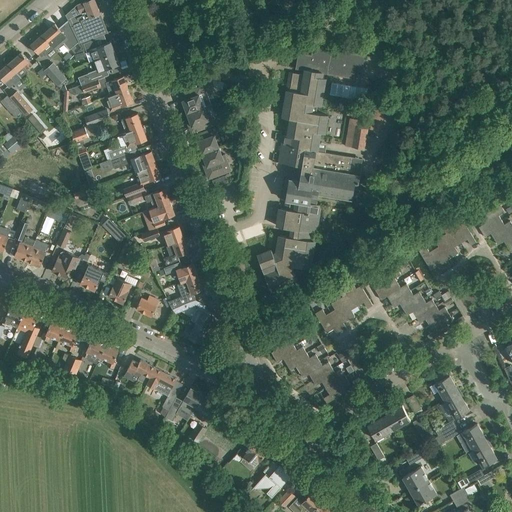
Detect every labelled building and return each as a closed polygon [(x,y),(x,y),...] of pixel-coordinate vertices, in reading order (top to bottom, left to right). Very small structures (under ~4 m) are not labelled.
[(86,0),(77,4),(65,14),(66,15),(68,20),(79,41),(79,43),(81,42),(93,37),(104,33),(108,32),(108,31),(104,33),(97,14),(101,13),(95,0),(86,0)] [(298,26),(295,19),(289,22),(291,28),(298,26)] [(55,23),(43,33),(54,46),(56,48),(64,42),(70,49),(79,41),(68,20),(59,28),(55,23)] [(43,33),(30,44),(41,56),(54,46),(43,33)] [(93,37),(81,42),(83,48),(85,47),(86,50),(86,51),(90,50),(94,61),(115,53),(111,41),(107,42),(98,46),(95,39),(94,40),(93,37)] [(83,48),(74,54),(76,60),(86,56),(84,51),(86,50),(85,47),(83,48)] [(296,68),(306,69),(322,72),(356,78),(358,65),(362,65),(363,55),(313,47),(312,55),(299,53),(296,68)] [(21,52),(9,63),(17,71),(24,65),(27,69),(32,64),(21,52)] [(97,69),(88,72),(89,73),(92,81),(104,76),(106,76),(109,74),(107,69),(119,64),(115,53),(94,61),(97,69)] [(240,70),(246,68),(242,57),(236,59),(240,70)] [(53,62),(44,70),(57,85),(66,78),(53,62)] [(17,71),(9,63),(0,70),(0,76),(8,86),(12,82),(15,84),(22,78),(17,71)] [(42,77),(47,73),(42,67),(37,72),(42,77)] [(358,186),(360,174),(351,173),(354,157),(316,150),(319,132),(323,133),(326,114),(312,112),(313,104),(320,105),(324,77),(321,77),(322,72),(306,69),(305,74),(291,72),(283,117),(291,118),(288,135),(284,135),(280,162),(302,166),(300,180),(289,179),(284,208),(280,207),(277,226),(292,228),(290,236),(280,235),(277,252),(273,254),(272,250),(258,255),(271,289),(297,279),(292,266),(294,265),(309,267),(313,240),(309,240),(311,231),(315,232),(319,205),(315,204),(317,193),(358,199),(361,197),(362,190),(360,187),(358,186)] [(81,84),(69,89),(70,91),(76,94),(84,91),(84,92),(101,85),(102,88),(107,86),(110,95),(112,94),(117,92),(128,88),(123,75),(106,82),(104,76),(92,81),(82,85),(81,84)] [(214,91),(227,92),(228,81),(215,80),(214,91)] [(187,113),(204,106),(211,104),(207,92),(202,93),(200,87),(197,88),(196,85),(188,88),(189,91),(177,95),(180,102),(182,101),(187,113)] [(112,94),(106,97),(111,110),(133,102),(128,88),(117,92),(112,94)] [(25,115),(32,109),(17,91),(10,97),(25,115)] [(22,113),(7,95),(1,100),(11,113),(12,112),(16,118),(22,113)] [(91,95),(84,98),(86,104),(93,101),(91,95)] [(204,106),(187,113),(191,125),(189,126),(191,133),(214,124),(211,118),(208,119),(204,106)] [(384,115),(385,115),(386,106),(372,106),(372,125),(384,125),(384,115)] [(110,116),(107,109),(84,117),(87,125),(110,116)] [(33,113),(28,118),(41,133),(46,129),(33,113)] [(122,119),(127,131),(142,126),(137,113),(122,119)] [(364,149),(367,128),(364,127),(365,121),(350,118),(345,145),(364,149)] [(142,127),(142,126),(127,131),(123,133),(124,134),(118,136),(117,138),(118,139),(120,139),(121,143),(120,145),(120,146),(122,147),(109,152),(111,158),(129,152),(130,152),(138,148),(136,143),(147,139),(144,131),(146,131),(144,126),(142,127)] [(198,141),(202,153),(219,147),(214,135),(217,134),(215,127),(192,136),(195,142),(198,141)] [(84,128),(71,133),(74,142),(82,139),(88,137),(84,128)] [(21,144),(13,136),(9,131),(3,136),(7,141),(4,144),(11,152),(21,144)] [(82,139),(74,142),(78,151),(84,148),(86,148),(82,139)] [(223,159),(219,147),(202,153),(207,166),(204,167),(208,179),(225,173),(223,167),(229,165),(226,158),(223,159)] [(84,148),(78,151),(80,157),(86,155),(84,148)] [(8,150),(1,155),(4,159),(11,154),(8,150)] [(136,171),(145,167),(156,163),(151,150),(132,157),(130,152),(129,152),(111,158),(115,167),(115,168),(132,162),(136,171)] [(136,171),(139,180),(144,178),(145,182),(161,177),(156,163),(145,167),(136,171)] [(57,182),(62,169),(56,167),(51,180),(57,182)] [(47,199),(51,185),(24,175),(19,189),(47,199)] [(94,176),(88,178),(91,186),(97,184),(94,176)] [(137,183),(125,188),(127,195),(145,189),(143,183),(142,181),(140,182),(137,183)] [(0,192),(10,194),(9,200),(16,202),(18,193),(10,192),(11,186),(0,183),(0,192)] [(154,207),(170,201),(165,188),(144,195),(147,202),(151,200),(154,207)] [(76,199),(87,195),(84,189),(74,192),(76,199)] [(143,198),(141,191),(126,197),(129,204),(143,198)] [(31,196),(23,193),(17,208),(25,211),(31,196)] [(175,214),(170,201),(154,207),(149,208),(156,228),(157,227),(166,224),(164,218),(175,214)] [(482,231),(501,219),(498,215),(504,211),(500,204),(496,207),(493,203),(478,212),(485,223),(479,226),(482,231)] [(50,205),(46,215),(65,222),(69,212),(50,205)] [(113,235),(119,229),(109,218),(103,224),(113,235)] [(456,219),(449,223),(461,242),(467,239),(471,245),(476,241),(464,222),(459,225),(456,219)] [(504,224),(501,219),(482,231),(485,236),(491,233),(494,238),(511,226),(511,223),(510,220),(504,224)] [(22,220),(16,236),(22,239),(29,223),(22,220)] [(461,242),(449,223),(442,227),(446,233),(440,237),(452,256),(458,252),(454,246),(461,242)] [(0,250),(3,251),(9,236),(8,236),(10,230),(0,225),(0,250)] [(166,245),(184,238),(179,225),(161,232),(166,245)] [(507,245),(511,242),(511,226),(494,238),(497,244),(503,240),(507,245)] [(145,240),(160,235),(157,227),(156,228),(142,233),(145,240)] [(70,231),(69,231),(64,229),(57,243),(65,247),(71,232),(71,231),(70,231)] [(20,241),(14,256),(28,261),(34,246),(33,246),(35,240),(25,236),(23,242),(20,241)] [(438,246),(434,249),(445,268),(450,265),(447,259),(452,256),(440,237),(435,240),(438,246)] [(34,246),(28,261),(40,266),(46,251),(49,243),(36,238),(35,240),(33,246),(34,246)] [(184,238),(166,245),(170,255),(163,257),(166,264),(179,259),(178,255),(189,251),(184,238)] [(117,260),(123,262),(127,251),(132,247),(134,242),(126,239),(117,260)] [(445,268),(434,249),(429,252),(425,246),(419,250),(430,269),(437,265),(440,271),(445,268)] [(84,257),(85,255),(82,254),(79,256),(79,257),(67,251),(67,252),(63,251),(61,251),(59,255),(51,270),(67,277),(72,267),(74,268),(77,263),(80,265),(84,257)] [(180,261),(164,267),(164,268),(166,273),(176,270),(181,282),(198,276),(193,263),(182,267),(180,261)] [(84,273),(80,283),(95,290),(100,280),(106,282),(110,273),(87,262),(83,272),(84,273)] [(151,269),(146,267),(143,274),(148,276),(151,269)] [(375,289),(378,294),(397,282),(395,278),(401,274),(396,267),(377,279),(381,286),(375,289)] [(123,303),(129,291),(128,291),(132,283),(118,276),(114,285),(113,284),(108,296),(123,303)] [(181,282),(178,283),(183,296),(185,295),(185,296),(192,293),(193,292),(197,291),(202,289),(203,289),(198,276),(181,282)] [(352,282),(346,286),(357,306),(364,302),(367,307),(372,304),(361,285),(356,288),(352,282)] [(400,287),(397,282),(378,294),(381,299),(387,296),(390,301),(410,289),(406,283),(400,287)] [(357,306),(346,286),(339,290),(343,296),(337,300),(340,304),(349,319),(355,315),(351,309),(357,306)] [(413,294),(410,289),(390,301),(394,307),(400,303),(403,309),(422,296),(419,291),(413,294)] [(183,296),(169,301),(172,306),(172,307),(185,302),(187,301),(194,299),(192,293),(185,296),(185,295),(183,296)] [(141,297),(138,304),(136,309),(152,315),(159,300),(150,296),(148,300),(141,297)] [(413,311),(416,317),(435,304),(432,299),(426,302),(422,296),(403,309),(407,315),(413,311)] [(187,301),(185,302),(188,307),(196,304),(197,303),(198,301),(194,299),(187,301)] [(343,322),(349,319),(340,304),(337,300),(331,303),(335,309),(330,312),(342,331),(347,328),(343,322)] [(199,305),(191,319),(195,321),(207,327),(208,327),(209,327),(211,323),(211,321),(210,321),(214,313),(205,309),(204,308),(206,305),(199,301),(198,305),(199,305)] [(7,324),(16,327),(19,322),(24,309),(11,304),(6,316),(4,315),(2,321),(7,324)] [(425,318),(429,325),(449,313),(445,306),(439,310),(435,304),(416,317),(419,322),(425,318)] [(38,315),(24,309),(19,322),(16,327),(27,331),(21,345),(30,349),(40,328),(34,325),(38,315)] [(342,331),(330,312),(326,315),(322,309),(315,313),(327,332),(333,328),(337,334),(342,331)] [(453,320),(449,313),(429,325),(433,331),(427,335),(430,340),(450,328),(447,323),(453,320)] [(60,339),(65,326),(51,321),(46,333),(44,332),(42,338),(47,341),(50,335),(60,339)] [(186,326),(183,333),(200,342),(207,327),(195,321),(191,329),(186,326)] [(65,326),(60,339),(69,343),(67,349),(73,351),(75,345),(74,344),(79,332),(65,326)] [(271,352),(274,357),(294,345),(291,340),(297,337),(293,330),(273,342),(277,348),(271,352)] [(85,349),(82,355),(88,357),(96,361),(99,356),(99,355),(104,343),(91,338),(86,350),(85,349)] [(99,355),(99,356),(110,360),(107,366),(113,368),(115,362),(114,361),(119,349),(104,343),(99,355)] [(283,358),(287,364),(306,351),(303,346),(296,349),(294,345),(274,357),(277,362),(283,358)] [(35,360),(40,348),(34,346),(29,357),(35,360)] [(296,366),(299,372),(319,359),(315,353),(309,357),(306,351),(287,364),(290,369),(296,366)] [(76,373),(82,359),(65,352),(63,357),(67,362),(64,368),(76,373)] [(343,352),(338,355),(342,361),(346,359),(343,352)] [(139,375),(138,378),(146,382),(155,367),(141,359),(139,363),(132,359),(127,369),(139,375)] [(309,373),(312,379),(332,367),(328,361),(322,365),(319,359),(299,372),(303,377),(309,373)] [(171,388),(171,387),(176,378),(155,367),(146,382),(154,387),(157,380),(171,388)] [(322,381),(326,387),(345,376),(341,369),(335,372),(332,367),(312,379),(316,385),(322,381)] [(445,400),(459,392),(449,374),(435,382),(429,385),(434,393),(439,390),(445,400)] [(345,376),(326,387),(329,394),(323,397),(327,403),(346,391),(343,386),(349,382),(345,376)] [(354,386),(361,382),(358,377),(351,381),(354,386)] [(169,409),(171,404),(178,391),(171,387),(171,388),(162,406),(169,409)] [(179,406),(191,413),(202,394),(191,387),(184,399),(179,406)] [(459,392),(445,400),(455,418),(469,409),(459,392)] [(202,394),(191,413),(203,420),(207,413),(215,401),(202,394)] [(407,398),(415,412),(421,408),(413,394),(407,398)] [(171,404),(169,409),(165,416),(172,419),(178,408),(171,404)] [(402,405),(385,415),(393,429),(410,419),(402,405)] [(375,439),(393,429),(385,415),(367,425),(375,439)] [(420,435),(427,432),(419,418),(413,421),(420,435)] [(443,434),(456,426),(453,420),(439,428),(443,434)] [(206,428),(199,423),(191,436),(199,441),(206,428)] [(473,449),(487,441),(477,423),(463,431),(473,449)] [(460,432),(456,426),(443,434),(446,440),(460,432)] [(246,452),(244,454),(256,465),(268,451),(266,450),(267,449),(268,450),(268,449),(261,442),(260,443),(261,443),(260,444),(254,440),(245,451),(246,452)] [(487,441),(473,449),(483,466),(497,458),(487,441)] [(376,442),(370,446),(378,460),(384,456),(376,442)] [(423,456),(420,450),(406,458),(410,464),(423,456)] [(232,458),(240,461),(243,458),(237,453),(232,458)] [(272,460),(263,470),(266,473),(256,484),(258,486),(269,486),(271,487),(267,492),(272,497),(282,485),(281,484),(286,478),(287,479),(291,474),(280,463),(278,465),(272,460)] [(402,476),(410,490),(429,480),(421,466),(402,476)] [(470,483),(477,479),(484,475),(480,468),(466,476),(470,483)] [(491,471),(484,475),(477,479),(480,484),(494,476),(491,471)] [(437,493),(429,480),(410,490),(418,504),(437,493)] [(471,498),(464,486),(450,494),(457,506),(471,498)] [(277,502),(283,507),(293,497),(287,491),(277,502)] [(302,511),(306,508),(309,511),(311,511),(322,501),(312,491),(301,503),(296,498),(288,507),(292,511),(302,511)] [(322,501),(311,511),(331,511),(332,511),(322,501)]
